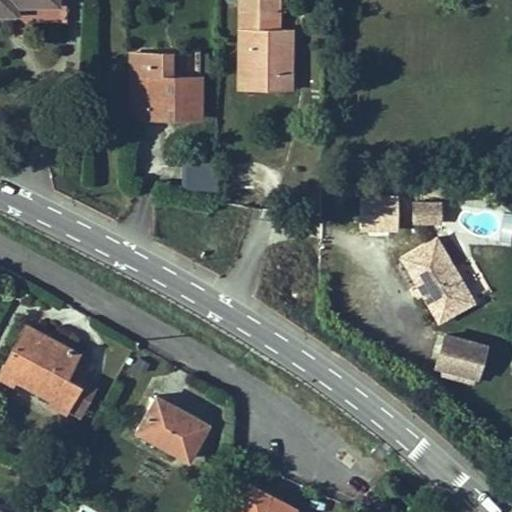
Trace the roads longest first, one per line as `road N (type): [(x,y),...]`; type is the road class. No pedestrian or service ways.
road 1 (secondary): [(490,511),(425,449),(281,342),(0,190)]
road 2 (residential): [(0,245),(94,293),(316,431),(339,480)]
